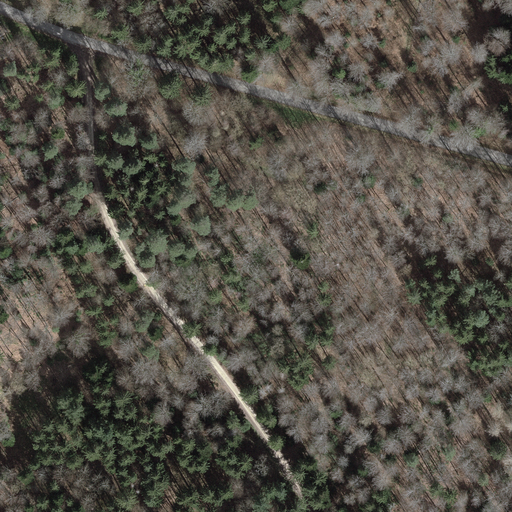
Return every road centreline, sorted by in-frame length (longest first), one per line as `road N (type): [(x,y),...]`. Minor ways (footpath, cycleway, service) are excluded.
road 1 (unclassified): [(0,10),(83,43),(511,163)]
road 2 (track): [(305,511),(299,492),(122,260),(95,144),(83,43)]
